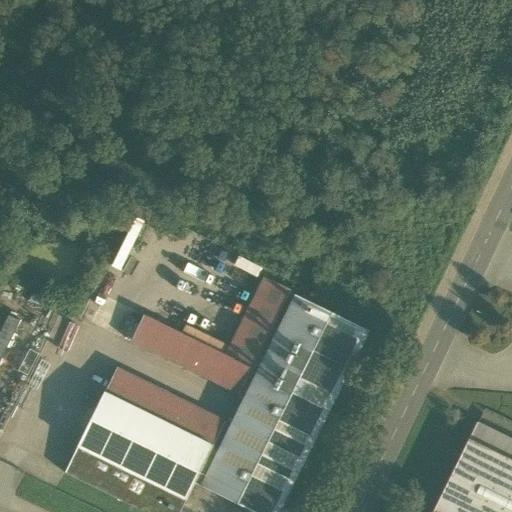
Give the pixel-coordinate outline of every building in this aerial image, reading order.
[(278,511),(367,333),(288,294),(290,291),(263,278),(224,356),(251,369),(238,396),(244,399),(230,425),(224,422),(211,448),(104,395),(65,473),(142,511),(179,511),(193,485),(248,511),(278,511)] [(251,369),(224,356),(143,316),(130,343),(238,396),(251,369)] [(0,360),(18,324),(8,319),(0,334),(0,360)] [(211,448),(224,422),(117,369),(104,395),(211,448)] [(511,461),(511,440),(476,423),(468,440),(511,461)] [(511,511),(511,461),(468,440),(432,511),(511,511)] [(415,505),(423,509),(428,500),(420,496),(415,505)]
